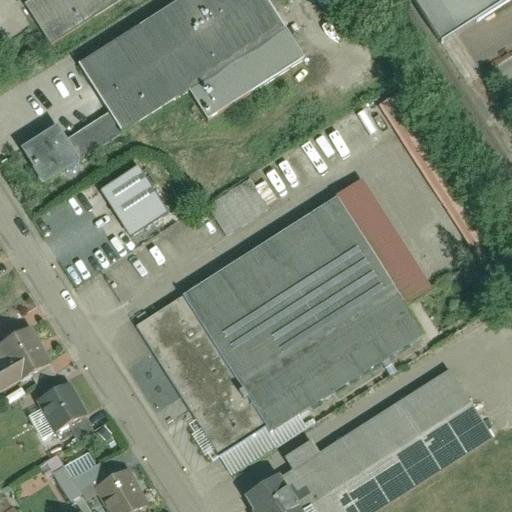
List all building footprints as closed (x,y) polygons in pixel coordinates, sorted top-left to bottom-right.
[(260,0),(158,0),(71,54),(103,107),(59,134),(50,120),(13,143),(36,179),(182,91),(195,113),(293,54),(260,0)] [(22,0),(45,35),(99,0),(22,0)] [(416,0),(443,42),(449,37),(507,0),(416,0)] [(128,241),(167,218),(138,169),(99,192),(128,241)] [(247,187),(208,211),(226,238),(264,213),(247,187)] [(423,340),(335,200),(138,324),(220,454),(267,425),(273,434),(423,340)] [(0,380),(44,355),(22,317),(0,329),(0,380)] [(82,406),(61,371),(27,391),(47,426),(82,406)] [(381,511),(491,442),(449,376),(251,502),(257,511),(381,511)] [(143,498),(122,459),(85,479),(103,511),(130,511),(128,506),(143,498)] [(0,501),(0,511),(14,511),(5,498),(0,501)]
